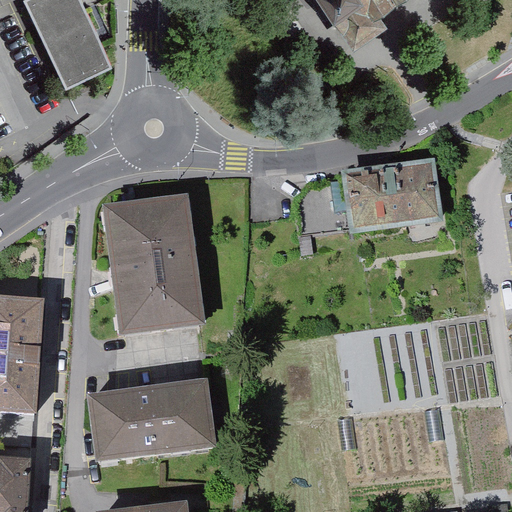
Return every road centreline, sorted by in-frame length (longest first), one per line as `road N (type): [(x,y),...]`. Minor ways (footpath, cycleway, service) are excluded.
road 1 (unclassified): [(511,77),(386,145),(282,162),(240,160),(152,125)]
road 2 (unclassified): [(152,125),(0,220)]
road 3 (residential): [(148,0),(152,125)]
